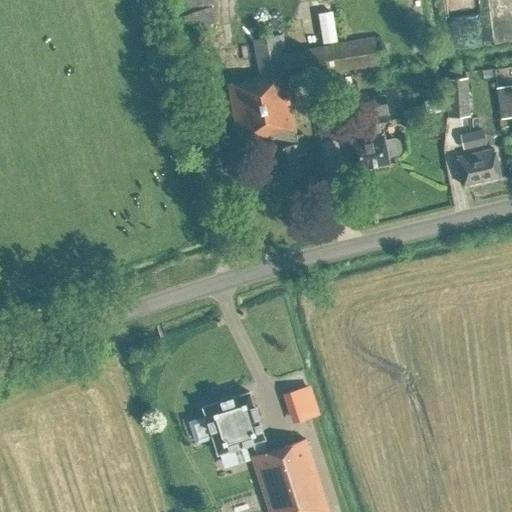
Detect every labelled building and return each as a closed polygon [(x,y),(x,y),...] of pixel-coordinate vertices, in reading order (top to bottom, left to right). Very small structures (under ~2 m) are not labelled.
[(217,20),(209,0),(169,0),(181,32),(217,20)] [(280,51),(279,47),(285,46),(283,33),(252,39),(259,75),(243,78),(243,80),(227,83),(238,141),(269,136),(278,183),(302,178),(298,155),(307,153),(302,133),(294,134),(293,131),(295,131),(285,80),(386,64),(381,35),(280,51)] [(195,106),(213,101),(203,62),(185,66),(195,106)] [(448,117),(470,116),(467,78),(445,79),(448,117)] [(379,128),(378,123),(388,121),(383,94),(353,100),(357,117),(354,117),(357,133),(348,135),(355,169),(388,162),(387,156),(398,154),(400,150),(398,139),(394,137),(383,139),(381,127),(379,128)] [(322,140),(340,137),(333,97),(315,100),(322,140)] [(511,99),(497,102),(499,119),(511,117),(511,99)] [(208,135),(224,132),(219,105),(204,108),(208,135)] [(463,149),(485,144),(482,129),(460,134),(463,149)] [(462,185),(500,176),(494,148),(456,157),(462,185)] [(284,391),(295,420),(321,411),(310,381),(284,391)] [(204,415),(187,420),(195,444),(211,438),(216,453),(251,442),(255,454),(250,455),(267,511),(324,511),(327,511),(305,439),(266,450),(263,438),(248,391),(201,407),(204,415)]
